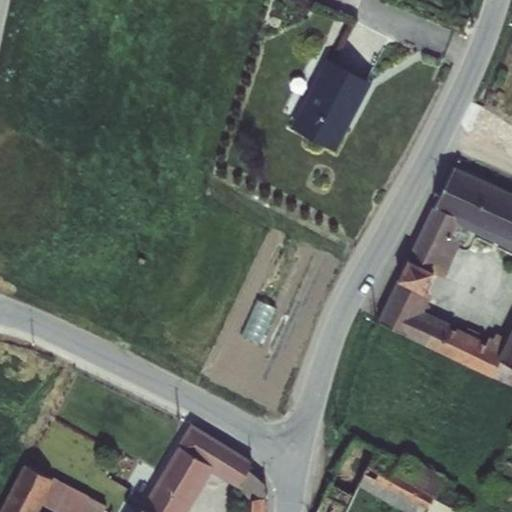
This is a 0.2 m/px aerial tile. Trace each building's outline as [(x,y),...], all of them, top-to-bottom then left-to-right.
[(401,66),(356,47),(327,115),(371,136),(401,66)] [(511,201),(451,173),(384,317),(511,376),(511,201)] [(254,443),(202,415),(143,511),(188,511),(224,454),(257,474),(255,491),(249,493),(248,511),(275,511),(276,477),(273,463),(267,456),(259,448),(254,443)] [(406,455),(360,431),(320,511),(351,511),(368,475),(440,511),(439,511),(470,511),(474,505),(450,492),(460,470),(411,446),(406,455)] [(60,467),(32,452),(2,511),(47,511),(40,509),(60,467)] [(511,471),(500,466),(487,493),(505,502),(511,492),(511,471)] [(112,484),(103,478),(86,509),(91,511),(132,511),(147,484),(129,474),(124,484),(112,484)]
